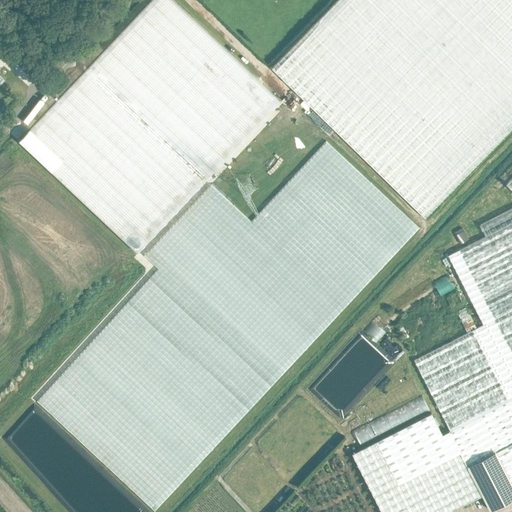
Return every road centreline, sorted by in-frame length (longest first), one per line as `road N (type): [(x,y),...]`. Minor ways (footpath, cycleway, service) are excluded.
road 1 (unknown): [(186,0),(327,137)]
road 2 (unclassified): [(0,126),(119,0)]
